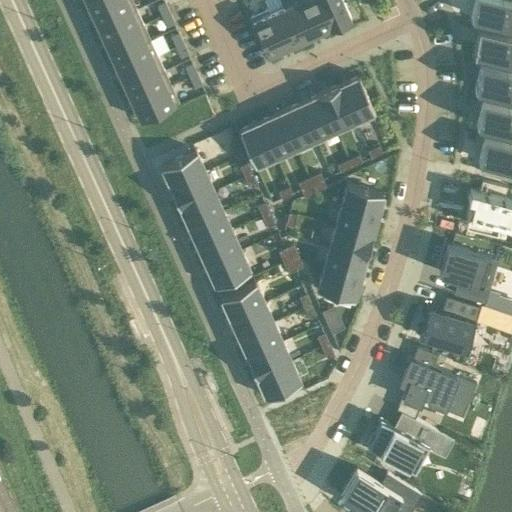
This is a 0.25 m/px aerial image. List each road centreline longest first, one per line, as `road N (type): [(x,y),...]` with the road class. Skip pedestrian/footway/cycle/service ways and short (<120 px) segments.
road 1 (residential): [(412,17),(425,69),(423,123),(389,284),(311,452),(275,469)]
road 2 (tertiary): [(169,353),(11,0)]
road 3 (residential): [(412,17),(247,93),(205,0)]
road 4 (tertiary): [(169,353),(218,496)]
road 5 (tertiary): [(238,487),(169,353)]
